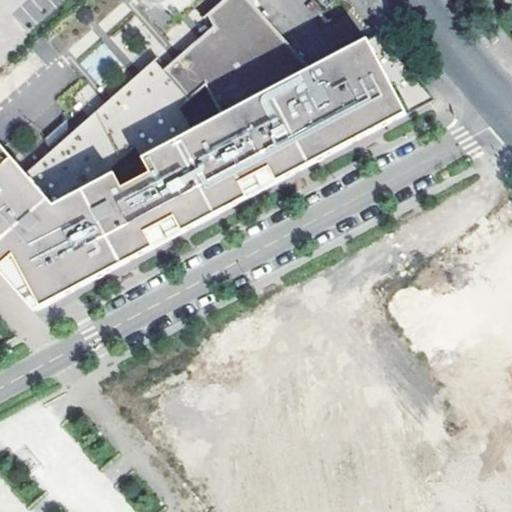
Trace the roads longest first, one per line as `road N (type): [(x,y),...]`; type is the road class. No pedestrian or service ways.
road 1 (residential): [(511,117),(0,388)]
road 2 (tertiary): [(511,114),(414,0)]
